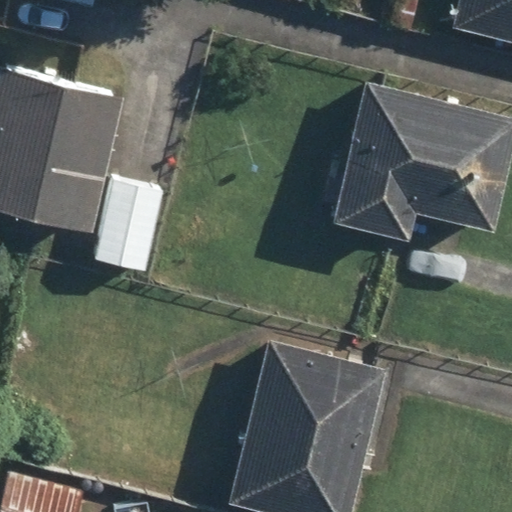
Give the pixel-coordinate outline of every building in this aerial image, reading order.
[(511,0),(463,0),(459,19),(511,32),(511,0)] [(0,62),(0,204),(104,227),(97,258),(147,269),(166,181),(104,167),(121,89),(0,62)] [(323,209),(409,228),(414,205),(497,224),(511,155),(511,101),(354,67),(323,209)] [(355,511),(389,356),(259,328),(224,489),(328,511),(355,511)] [(87,511),(87,507),(0,500),(0,511),(87,511)]
